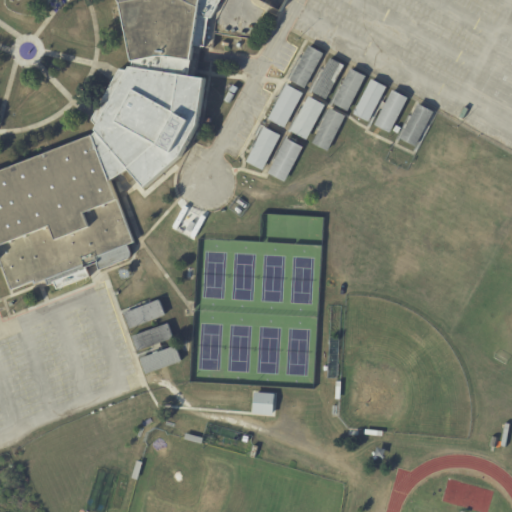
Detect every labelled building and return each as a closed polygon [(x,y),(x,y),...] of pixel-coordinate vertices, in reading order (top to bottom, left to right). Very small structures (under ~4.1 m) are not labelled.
[(0,169),(92,134),(95,131),(94,129),(96,125),(91,120),(95,111),(115,75),(119,69),(127,70),(128,67),(131,67),(132,61),(120,2),(118,0),(220,0),(211,17),(209,17),(204,47),(193,45),(191,59),(190,61),(189,66),(189,70),(188,75),(205,78),(197,125),(180,156),(144,187),(128,169),(124,171),(119,174),(114,177),(109,180),(133,242),(130,243),(127,244),(129,250),(130,253),(128,257),(126,259),(99,270),(96,263),(90,265),(85,267),(89,276),(56,288),(54,282),(47,284),(46,281),(45,279),(33,284),(32,282),(11,290),(0,262),(0,169)] [(323,53),(304,87),(289,79),(308,45),(323,53)] [(311,91),(329,57),(343,65),(325,99),(311,91)] [(365,76),(347,111),(332,103),(350,68),(365,76)] [(370,78),(386,87),(367,121),(352,113),(370,78)] [(283,127),(267,118),(286,84),(302,93),(283,127)] [(234,85),(240,88),(237,93),(231,90),(234,85)] [(391,89),(407,97),(389,132),(373,124),(391,89)] [(324,105),(306,139),(289,130),(308,96),(324,105)] [(417,103),(433,111),(414,146),(399,138),(417,103)] [(311,142),(329,108),(345,116),(327,150),(311,142)] [(261,169),(245,161),(263,126),(279,135),(261,169)] [(285,138),(302,147),(284,181),(267,172),(285,138)] [(158,299),(164,314),(129,328),(123,313),(158,299)] [(131,336),(167,323),(172,338),(136,351),(131,336)] [(145,373),(181,361),(175,345),(139,358),(145,373)] [(253,392),(273,393),(271,415),(252,413),(253,392)] [(499,445),(504,423),(509,424),(504,447),(499,445)] [(200,443),(183,439),(184,433),(202,437),(200,443)] [(495,447),(488,445),(490,436),(497,437),(495,447)] [(136,460),(141,462),(136,479),(130,477),(136,460)]
